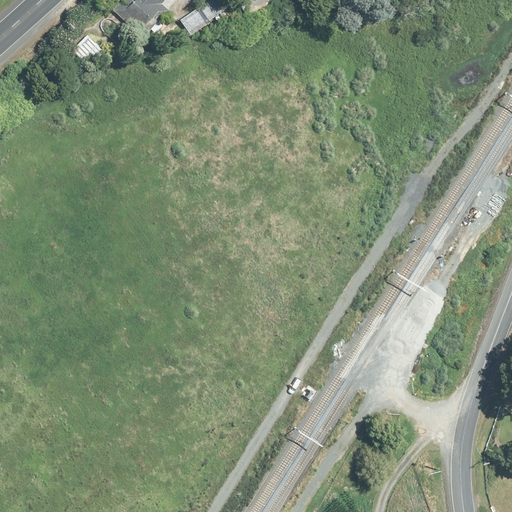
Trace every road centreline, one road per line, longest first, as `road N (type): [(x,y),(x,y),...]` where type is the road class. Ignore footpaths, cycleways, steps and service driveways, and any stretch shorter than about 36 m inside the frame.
road 1 (track): [(511,51),(390,218),(211,511)]
road 2 (track): [(511,164),(293,511)]
road 3 (tertiary): [(511,295),(466,422),(464,511)]
road 4 (track): [(342,371),(466,422)]
